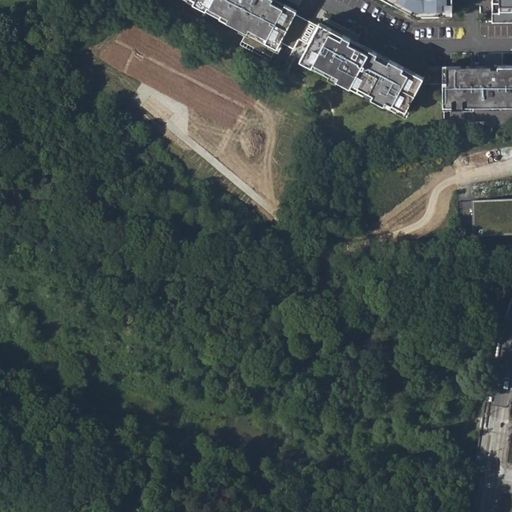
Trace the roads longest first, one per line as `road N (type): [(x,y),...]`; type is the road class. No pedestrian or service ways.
road 1 (residential): [(473,44),(403,43),(321,0)]
road 2 (tertiary): [(491,475),(511,329)]
